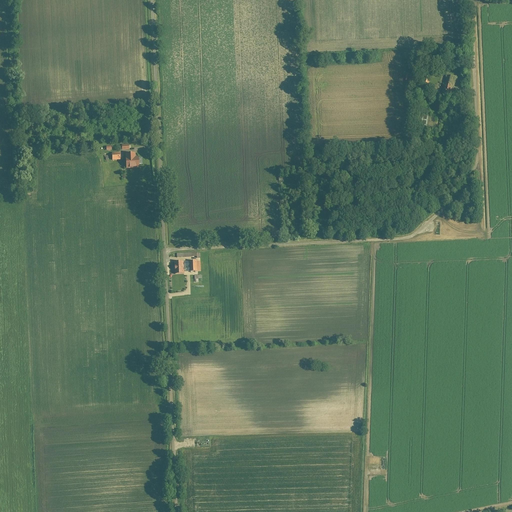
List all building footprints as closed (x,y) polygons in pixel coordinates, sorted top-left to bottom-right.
[(446,76),(444,85),(452,87),(454,78),(446,76)] [(452,87),(444,85),(442,95),(450,97),(452,87)] [(125,154),(125,169),(138,169),(138,157),(135,158),(135,154),(125,154)] [(190,261),(200,261),(200,252),(177,254),(177,260),(190,259),(190,261)] [(183,262),(174,263),(174,275),(184,275),(183,262)] [(200,262),(189,262),(190,273),(200,272),(200,262)]
